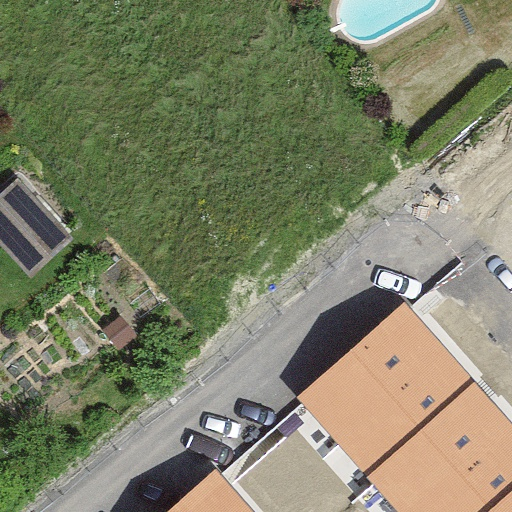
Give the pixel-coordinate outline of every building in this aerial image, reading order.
[(0,226),(38,260),(72,222),(15,172),(0,188),(0,226)] [(474,381),(403,303),(299,396),(366,474),(474,381)] [(485,511),(511,489),(511,424),(474,381),(366,474),(399,511),(485,511)] [(253,511),(216,470),(167,511),(253,511)] [(511,511),(511,489),(485,511),(511,511)]
